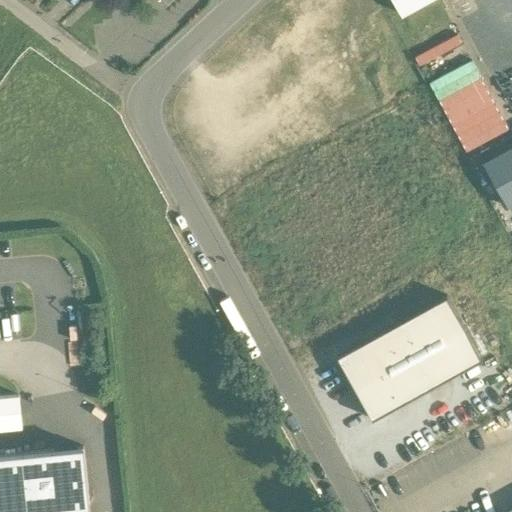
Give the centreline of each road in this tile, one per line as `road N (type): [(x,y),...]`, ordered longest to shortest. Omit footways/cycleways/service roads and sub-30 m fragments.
road 1 (unclassified): [(147,98),(148,124),(171,170),(359,511)]
road 2 (residential): [(0,0),(114,85),(147,98)]
road 3 (unclassified): [(242,0),(176,59),(147,98)]
